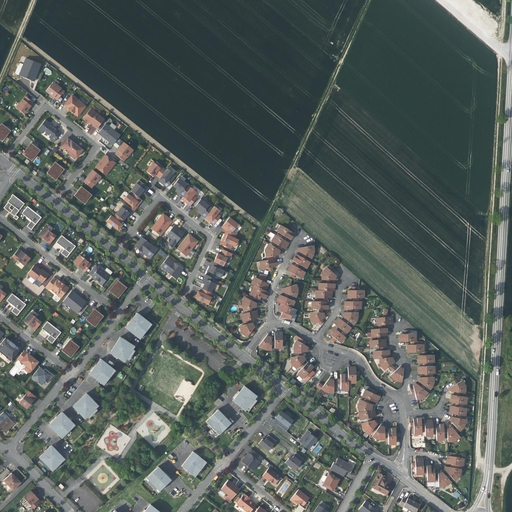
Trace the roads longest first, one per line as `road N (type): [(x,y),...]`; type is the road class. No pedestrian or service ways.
road 1 (track): [(478,461),(502,0)]
road 2 (secondary): [(487,481),(511,59)]
road 3 (track): [(368,0),(214,322)]
road 4 (residential): [(114,250),(157,198),(206,234),(178,304)]
road 5 (residential): [(1,160),(43,108),(92,143),(52,201)]
road 6 (residential): [(116,313),(0,219)]
